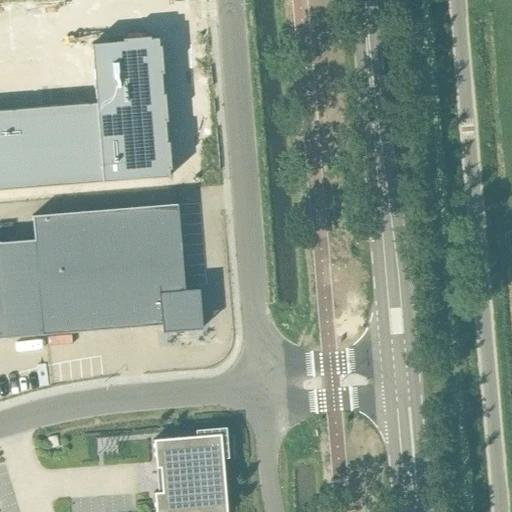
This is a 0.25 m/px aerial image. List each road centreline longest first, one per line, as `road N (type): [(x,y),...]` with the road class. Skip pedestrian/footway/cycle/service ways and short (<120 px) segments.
road 1 (unclassified): [(501,511),(460,0)]
road 2 (unclassified): [(265,386),(232,0)]
road 3 (tertiary): [(398,352),(367,0)]
road 4 (unclassified): [(265,386),(74,402),(0,424)]
road 5 (unclassified): [(398,352),(327,362),(265,386)]
road 6 (unclassified): [(265,386),(402,401)]
road 7 (unclassified): [(275,511),(265,386)]
